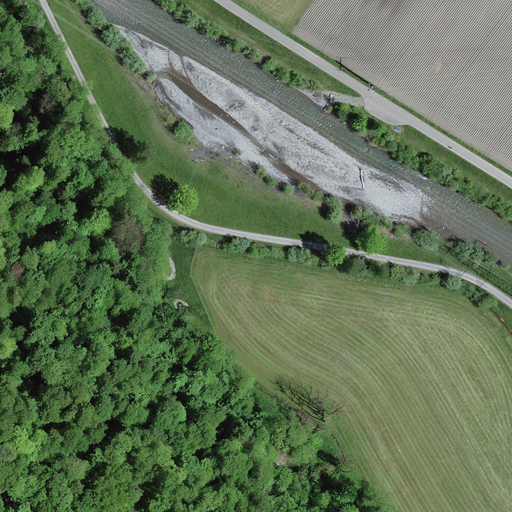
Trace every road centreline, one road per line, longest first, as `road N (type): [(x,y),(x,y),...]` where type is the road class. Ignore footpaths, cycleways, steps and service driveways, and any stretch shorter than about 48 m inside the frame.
road 1 (track): [(41,0),(131,173),(180,217),(219,231),(443,270),(478,281),(511,306)]
road 2 (track): [(511,183),(221,0)]
